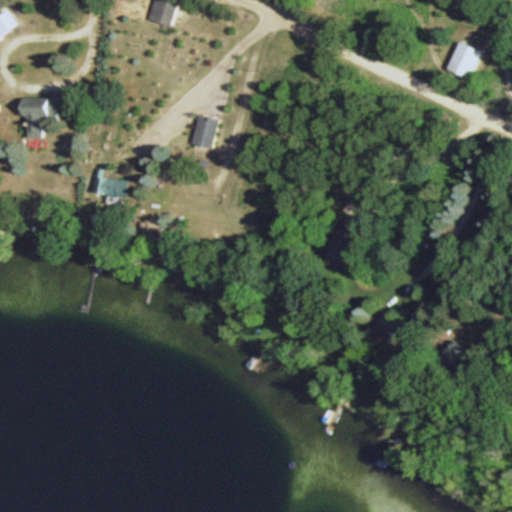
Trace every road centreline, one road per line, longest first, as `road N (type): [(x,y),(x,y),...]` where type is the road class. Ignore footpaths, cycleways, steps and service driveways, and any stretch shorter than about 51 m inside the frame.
road 1 (residential): [(511,123),(259,0)]
road 2 (residential): [(284,12),(253,274)]
road 3 (residential): [(101,0),(111,233)]
